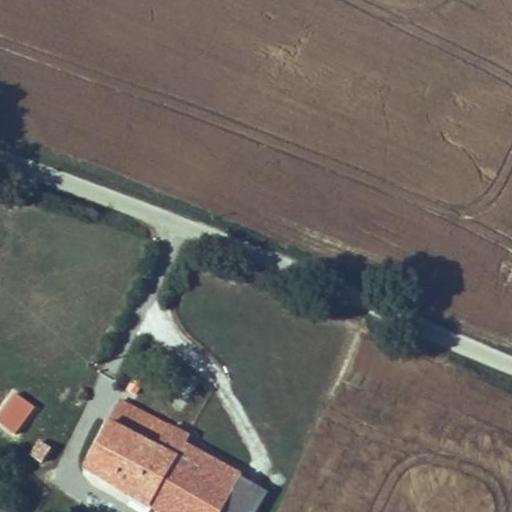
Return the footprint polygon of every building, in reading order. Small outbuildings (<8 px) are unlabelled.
[(14,390),(0,409),(0,425),(14,436),(36,406),(14,390)] [(85,428),(64,410),(42,436),(63,454),(85,428)] [(173,426),(131,496),(158,511),(252,511),(263,496),(233,477),(239,466),(173,426)] [(38,439),(29,454),(42,462),(51,446),(38,439)] [(239,466),(233,477),(263,496),(290,511),(292,511),(301,498),(241,462),(239,466)] [(89,481),(97,470),(90,464),(82,476),(89,481)] [(290,511),(263,496),(252,511),(290,511)]
